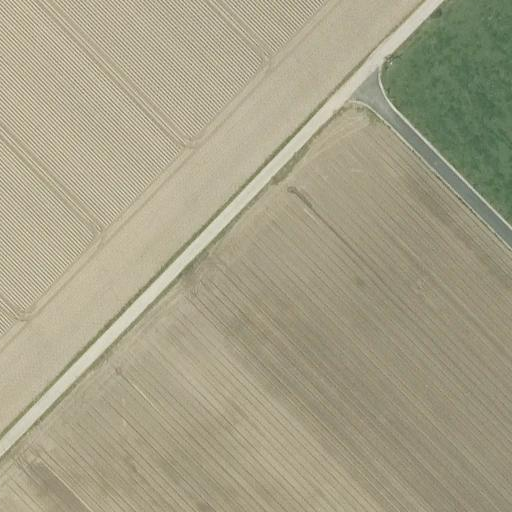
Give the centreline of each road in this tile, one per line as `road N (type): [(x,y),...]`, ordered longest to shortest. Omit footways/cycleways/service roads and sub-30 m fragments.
road 1 (track): [(372,98),(0,481)]
road 2 (track): [(372,98),(511,239)]
road 3 (track): [(458,0),(372,98)]
